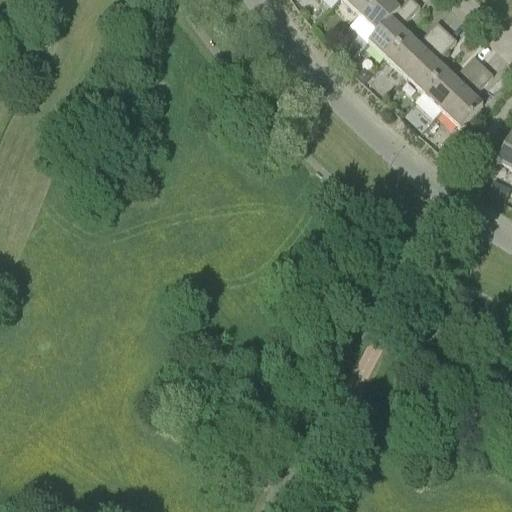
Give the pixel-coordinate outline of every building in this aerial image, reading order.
[(358,19),(376,0),(341,0),(340,2),(358,19)] [(376,0),(358,19),(377,37),(390,23),(410,2),(408,0),(392,0),(389,4),(385,0),(376,0)] [(386,64),(409,40),(400,32),(420,11),(410,2),(390,23),(377,37),(367,46),(386,64)] [(386,64),(405,81),(447,36),(437,27),(417,48),(409,40),(386,64)] [(423,99),(445,75),(437,66),(456,45),(447,36),(405,81),(423,99)] [(423,99),(441,116),(484,71),(473,61),(453,82),(445,75),(423,99)] [(484,71),(441,116),(460,133),(482,109),(473,101),(493,80),(484,71)] [(511,175),(511,134),(495,167),(511,175)]
